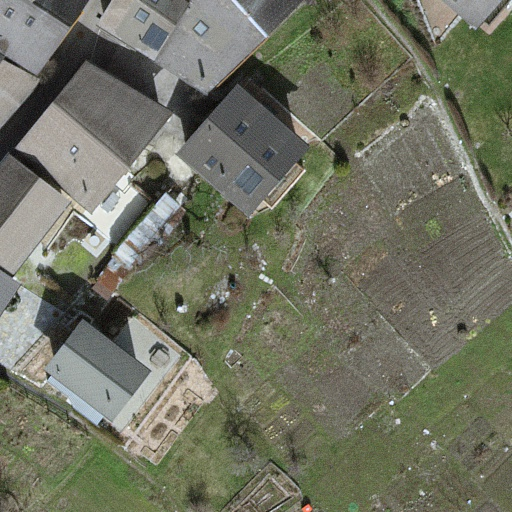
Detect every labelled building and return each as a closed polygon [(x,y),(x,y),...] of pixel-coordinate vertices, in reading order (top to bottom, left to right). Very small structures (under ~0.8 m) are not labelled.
[(0,52),(46,85),(69,51),(88,24),(105,0),(2,0),(0,3),(0,52)] [(125,0),(105,31),(164,71),(213,105),(321,0),(125,0)] [(511,0),(436,0),(483,36),(511,0)] [(60,107),(21,157),(101,219),(177,122),(151,101),(143,112),(89,70),(60,107)] [(240,96),(183,161),(252,218),(310,155),(240,96)] [(11,163),(0,177),(0,265),(19,280),(73,208),(11,163)] [(0,277),(0,333),(26,294),(0,277)] [(84,329),(50,373),(117,425),(152,380),(84,329)]
